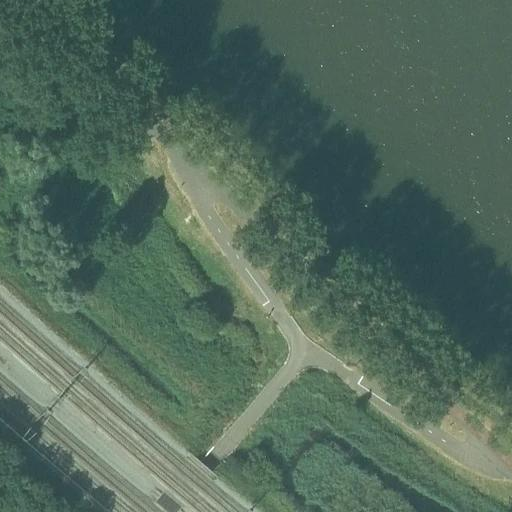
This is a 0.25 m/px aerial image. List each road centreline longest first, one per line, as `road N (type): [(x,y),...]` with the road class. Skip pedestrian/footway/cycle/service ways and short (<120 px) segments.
road 1 (unclassified): [(511,462),(166,141)]
road 2 (unclassified): [(306,352),(166,141)]
road 3 (unclassified): [(511,476),(462,455),(306,352)]
road 4 (unclassified): [(306,352),(169,511)]
road 5 (unclassified): [(23,0),(166,141)]
